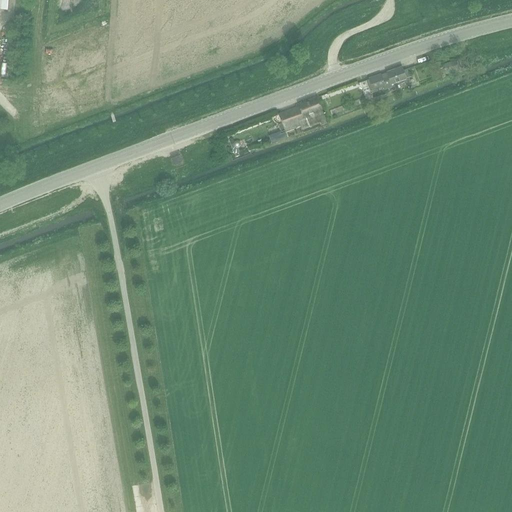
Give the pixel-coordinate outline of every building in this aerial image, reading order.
[(0,0),(0,9),(8,10),(8,0),(0,0)] [(457,61),(443,65),(445,72),(452,70),(452,69),(458,67),(457,61)] [(370,78),(370,79),(366,80),(370,90),(373,88),(374,90),(384,86),(385,90),(392,87),(391,84),(407,78),(406,75),(409,74),(408,69),(404,70),(403,67),(387,72),(388,75),(383,77),(382,74),(370,78)] [(280,115),(283,124),(287,132),(297,128),(295,122),(299,121),(302,129),(320,122),(321,125),(327,123),(320,104),(318,105),(315,99),(301,105),(302,107),(280,115)] [(276,133),(269,135),(272,143),(273,142),(283,139),(281,133),(280,131),(279,132),(276,133)] [(181,155),(172,158),(174,165),(183,162),(181,155)]
